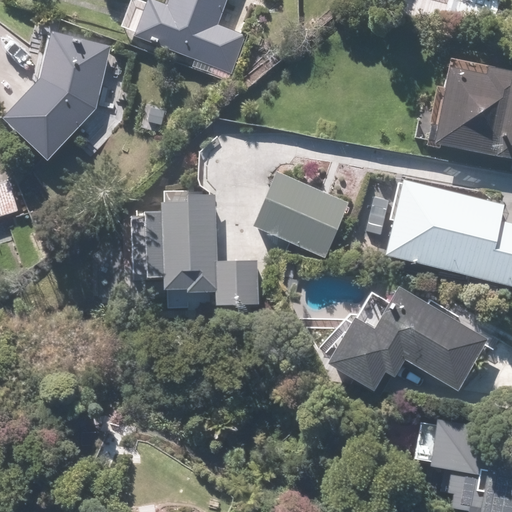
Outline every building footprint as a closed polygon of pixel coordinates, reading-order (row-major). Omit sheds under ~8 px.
[(155,0),(140,36),(230,73),(245,37),(217,26),(227,0),(171,0),(169,6),(155,0)] [(501,1),(498,0),(449,0),(446,9),(493,25),(501,1)] [(10,118),(53,157),(98,107),(111,48),(57,36),(48,75),(10,118)] [(452,70),(438,143),(511,156),(511,74),(492,71),(491,78),(452,70)] [(283,172),(257,226),(325,258),(350,204),(283,172)] [(409,180),(389,255),(511,286),(511,222),(504,221),(508,205),(409,180)] [(219,262),(216,196),(194,196),(194,203),(169,204),(169,213),(138,214),(140,278),(171,277),(172,289),(191,288),(192,293),(218,292),(219,304),(259,303),(257,260),(219,262)] [(492,339),(405,287),(380,330),(359,318),(333,361),(378,388),(388,371),(397,376),(408,358),(461,390),(492,339)] [(511,511),(511,432),(441,419),(433,462),(458,467),(451,504),(472,508),(471,511),(511,511)] [(119,433),(101,424),(84,456),(103,465),(119,433)]
